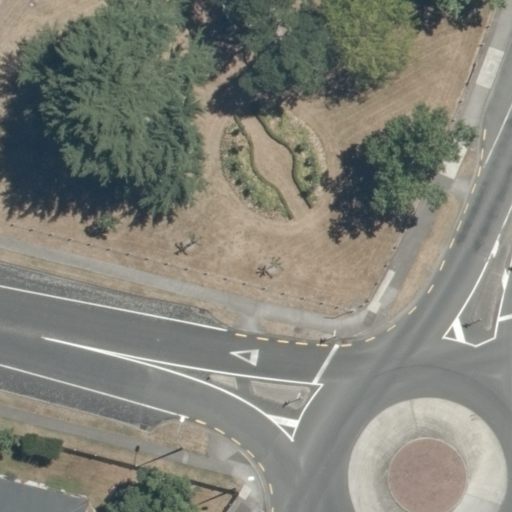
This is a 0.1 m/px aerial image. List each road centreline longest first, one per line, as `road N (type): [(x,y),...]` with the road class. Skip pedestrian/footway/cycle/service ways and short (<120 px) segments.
road 1 (residential): [(0,326),(243,386),(335,420)]
road 2 (secondary): [(456,377),(511,229)]
road 3 (secondary): [(335,420),(389,378),(456,377)]
